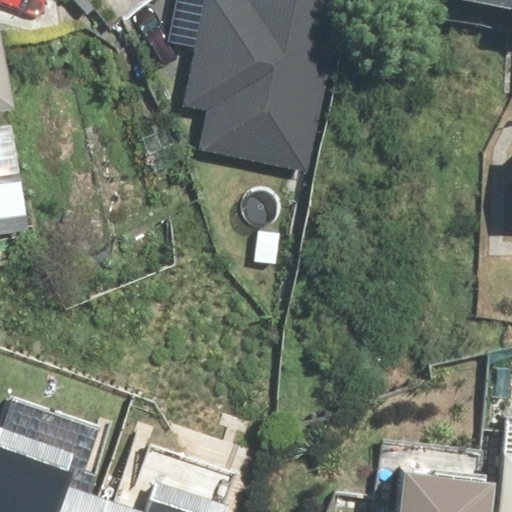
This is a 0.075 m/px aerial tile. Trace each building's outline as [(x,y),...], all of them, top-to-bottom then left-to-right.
[(311,166),(346,0),(209,0),(189,99),(213,104),(204,144),(311,166)] [(0,232),(12,230),(0,156),(0,232)] [(96,511),(99,504),(64,491),(79,450),(0,421),(0,511),(96,511)] [(507,511),(511,476),(511,453),(429,442),(418,511),(507,511)] [(120,511),(99,504),(96,511),(229,511),(232,505),(153,477),(140,511),(120,511)]
